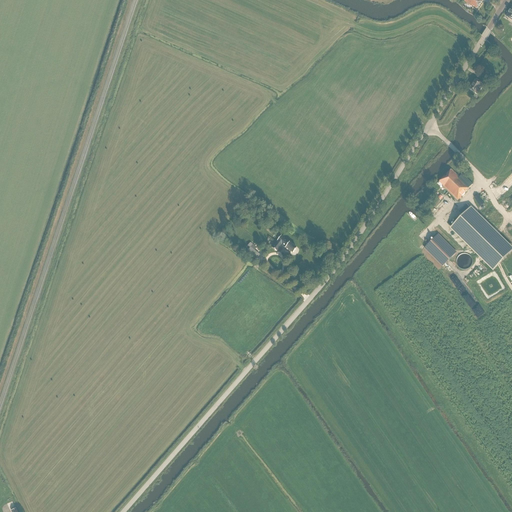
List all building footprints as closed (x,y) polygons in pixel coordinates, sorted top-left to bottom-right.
[(464,0),(464,1),(472,7),(472,6),(477,9),(483,0),(464,0)] [(481,84),(481,83),(476,80),(469,90),(475,94),(475,93),(479,96),(481,93),(479,92),(481,89),(483,90),(485,86),(484,85),(481,84)] [(466,191),(473,185),(462,174),(459,178),(451,170),(439,182),(444,186),(443,187),(457,201),(466,192),(466,191)] [(480,207),(484,204),(478,194),(473,198),(480,207)] [(511,251),(511,250),(470,209),(452,227),(494,270),(511,251)] [(285,248),(290,252),(292,254),(296,248),(289,243),(284,239),(284,238),(281,235),(276,242),(277,242),(272,248),(276,252),(281,245),(285,248)] [(456,253),(438,235),(424,249),(442,267),(456,253)] [(257,247),(250,243),(248,246),(250,247),(245,254),(255,262),(260,255),(254,251),(257,247)] [(478,265),(485,273),(488,270),(481,262),(478,265)]
